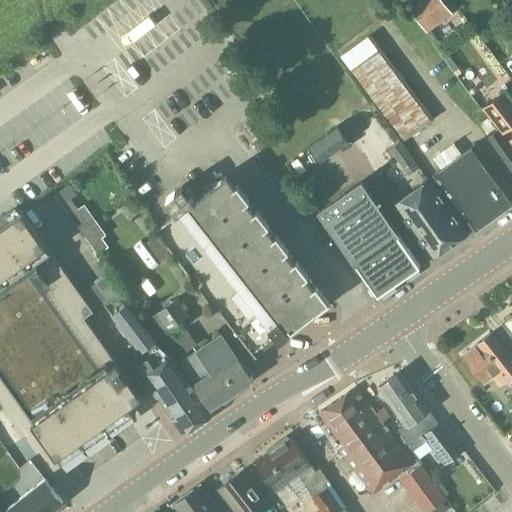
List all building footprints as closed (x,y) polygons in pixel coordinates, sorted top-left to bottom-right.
[(427,33),(454,14),(443,0),(418,0),(409,7),(427,33)] [(511,37),(511,25),(503,21),(499,32),(511,37)] [(430,119),(369,37),(342,57),(403,139),(430,119)] [(511,99),(505,91),(482,108),(503,135),(511,129),(511,131),(511,138),(507,142),(511,148),(511,99)] [(309,147),(320,162),(349,141),(338,126),(309,147)] [(511,148),(507,142),(498,130),(488,138),(511,171),(511,148)] [(389,150),(408,176),(420,167),(401,141),(389,150)] [(434,175),(476,231),(511,204),(511,191),(477,143),(434,175)] [(258,274),(287,251),(226,174),(193,200),(182,186),(164,199),(176,214),(155,229),(214,309),(216,307),(258,274)] [(433,258),(467,233),(429,180),(395,205),(433,258)] [(319,211),(356,265),(378,296),(421,266),(361,182),(319,211)] [(56,193),(64,205),(73,199),(79,194),(71,183),(56,193)] [(34,222),(56,209),(49,196),(26,209),(34,222)] [(87,204),(80,209),(71,215),(93,246),(104,238),(108,235),(87,204)] [(0,375),(31,419),(61,462),(83,446),(84,447),(107,431),(133,413),(128,406),(139,398),(140,400),(142,399),(85,318),(94,311),(22,211),(0,226),(0,375)] [(326,301),(287,251),(258,274),(296,325),(326,301)] [(296,325),(258,274),(216,307),(256,357),(257,356),(255,353),(263,347),(262,345),(275,335),(280,341),(290,334),(288,331),(296,325)] [(178,298),(145,320),(164,345),(166,344),(177,359),(197,346),(186,330),(176,336),(173,332),(192,319),(178,298)] [(129,303),(112,315),(148,362),(144,364),(149,371),(143,375),(184,434),(212,414),(209,409),(172,356),(170,357),(157,341),(129,303)] [(511,316),(502,325),(511,337),(511,316)] [(511,359),(492,333),(463,356),(483,382),(492,375),(499,384),(511,374),(511,359)] [(180,362),(195,384),(211,408),(253,379),(236,355),(222,334),(180,362)] [(407,426),(428,411),(400,371),(379,387),(406,425),(407,426)] [(413,465),(403,451),(357,386),(313,417),(335,448),(337,446),(363,479),(374,494),(413,465)] [(407,426),(406,425),(402,428),(403,429),(399,431),(410,446),(423,437),(444,465),(464,451),(441,421),(438,424),(431,414),(428,411),(407,426)] [(256,461),(254,462),(255,462),(274,491),(276,489),(287,506),(300,498),(308,492),(322,511),(339,511),(346,508),(321,468),(320,469),(316,471),(292,436),(289,438),(267,453),(256,461)] [(422,464),(400,480),(423,511),(428,511),(448,498),(436,482),(422,464)] [(245,469),(219,489),(237,511),(261,511),(272,504),(245,469)] [(50,511),(63,502),(46,479),(9,508),(11,511),(50,511)] [(219,511),(201,485),(173,504),(177,511),(219,511)]
